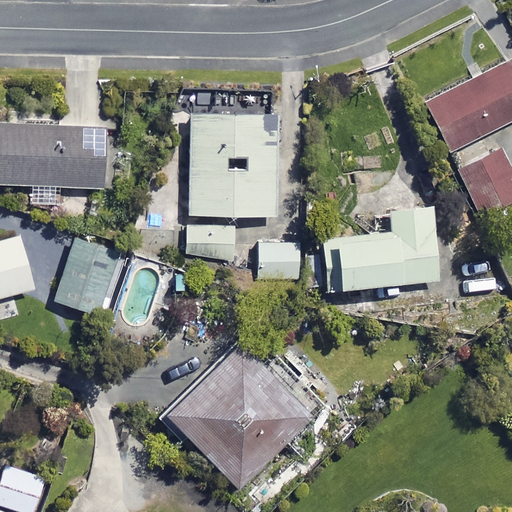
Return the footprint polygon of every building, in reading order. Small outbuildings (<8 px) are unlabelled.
[(511,115),(511,89),(499,63),(419,103),(443,151),(511,115)] [(271,113),(186,113),(186,214),(271,214),(271,113)] [(103,123),(0,118),(0,180),(100,186),(103,123)] [(511,198),(511,177),(495,147),(455,170),(482,216),(511,198)] [(432,278),(426,205),(383,208),(384,231),(315,236),(320,288),(432,278)] [(232,224),(184,222),(183,256),(230,257),(232,224)] [(0,235),(0,292),(32,284),(17,231),(0,235)] [(120,248),(73,234),(53,298),(100,312),(120,248)] [(296,240),(256,241),(257,279),(297,278),(296,240)] [(310,409),(238,335),(164,408),(235,481),(310,409)] [(31,511),(44,475),(4,462),(0,473),(0,502),(29,511),(31,511)]
